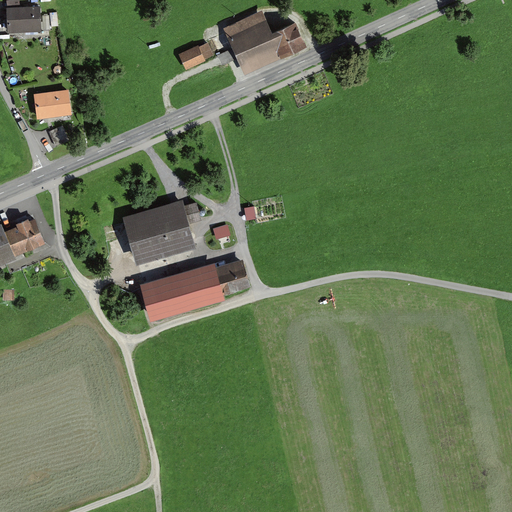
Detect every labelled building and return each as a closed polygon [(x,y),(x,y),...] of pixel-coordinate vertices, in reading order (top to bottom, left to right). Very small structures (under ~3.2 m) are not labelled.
[(41,4),(7,6),(8,31),(42,29),(41,4)] [(224,26),(245,73),(282,56),(281,55),(270,30),(272,29),(263,9),(224,26)] [(272,29),(270,30),(281,55),(307,43),(296,18),(272,29)] [(179,53),(186,69),(206,60),(205,58),(214,54),(208,41),(199,45),(198,44),(179,53)] [(38,117),(71,112),(68,88),(35,92),(38,117)] [(63,125),(49,131),(55,146),(69,140),(63,125)] [(183,198),(123,215),(137,262),(196,245),(189,221),(202,217),(197,201),(185,204),(183,198)] [(256,205),(246,205),(247,218),(257,217),(256,205)] [(35,216),(30,219),(28,216),(16,221),(17,224),(5,229),(16,254),(46,241),(35,216)] [(0,220),(0,262),(16,255),(16,254),(5,229),(1,220),(0,220)] [(215,227),(218,238),(233,234),(229,223),(215,227)] [(216,265),(224,292),(251,284),(243,257),(216,265)] [(140,282),(151,318),(225,297),(224,292),(216,265),(215,261),(140,282)]
